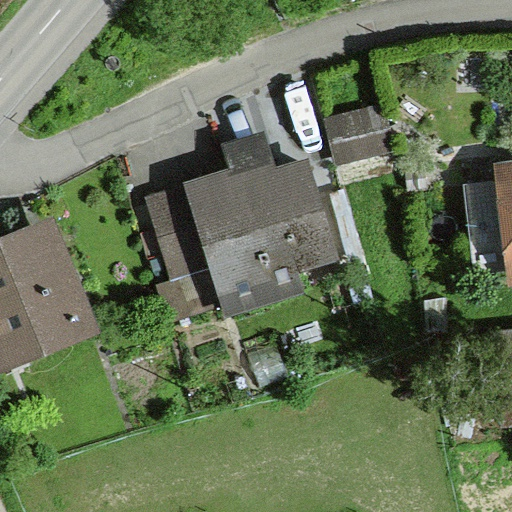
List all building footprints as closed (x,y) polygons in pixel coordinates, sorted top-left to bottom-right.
[(388,148),(378,108),(333,119),(343,160),(388,148)] [(226,150),(234,173),(144,201),(167,274),(205,262),(210,278),(284,255),(287,267),(328,254),(301,166),(264,177),(253,142),(226,150)] [(511,178),(457,184),(467,274),(511,268),(511,178)] [(0,254),(0,351),(73,322),(40,238),(0,254)] [(511,335),(492,338),(497,389),(511,386),(511,335)]
